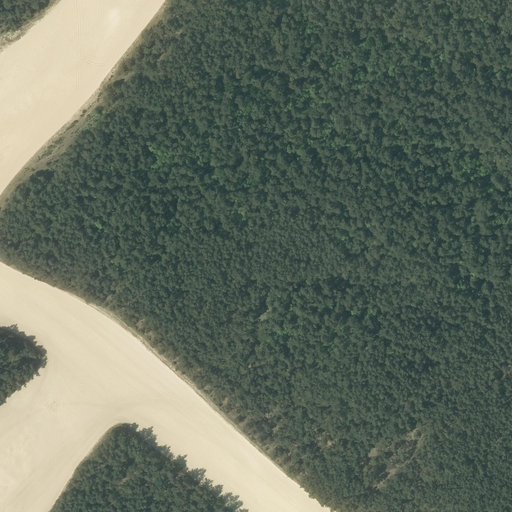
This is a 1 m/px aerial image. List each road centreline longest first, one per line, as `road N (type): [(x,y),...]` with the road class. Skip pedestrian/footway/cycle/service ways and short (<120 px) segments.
road 1 (track): [(278,511),(141,387),(0,294)]
road 2 (track): [(0,158),(95,67),(147,0)]
